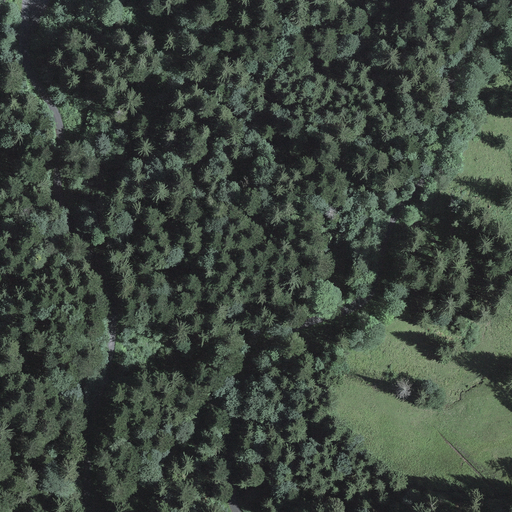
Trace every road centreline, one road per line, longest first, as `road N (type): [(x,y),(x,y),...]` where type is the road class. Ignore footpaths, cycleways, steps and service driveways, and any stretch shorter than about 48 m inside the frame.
road 1 (unclassified): [(511,29),(458,66),(440,147),(390,217),(374,286),(348,308),(295,326),(260,351),(228,480),(238,511)]
road 2 (unclassified): [(91,511),(88,419),(111,361),(116,306),(58,193),(59,115),(33,80),(27,42),(38,0)]
